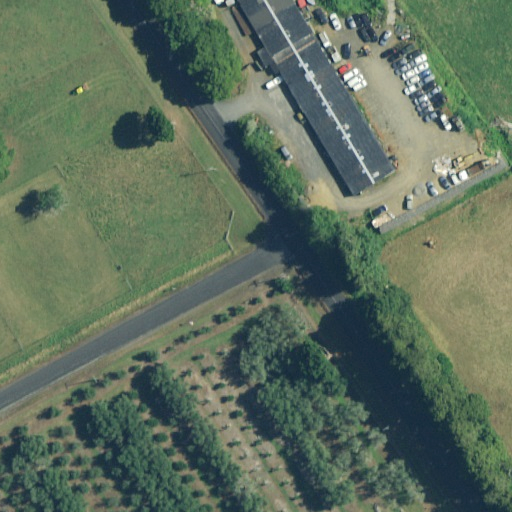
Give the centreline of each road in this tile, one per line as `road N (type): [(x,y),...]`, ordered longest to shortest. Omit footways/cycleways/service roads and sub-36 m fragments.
road 1 (unclassified): [(0,401),(286,249)]
road 2 (unclassified): [(463,511),(286,249)]
road 3 (unclassified): [(286,249),(119,0)]
